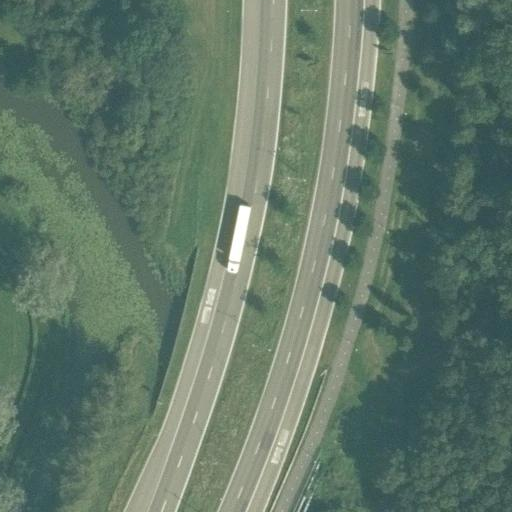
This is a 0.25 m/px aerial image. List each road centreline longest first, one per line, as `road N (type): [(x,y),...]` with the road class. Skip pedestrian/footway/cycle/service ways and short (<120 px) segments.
road 1 (secondary): [(271,0),(262,162),(226,327),(190,450),(160,511)]
road 2 (secondary): [(249,511),(314,320),(344,160),(350,0)]
